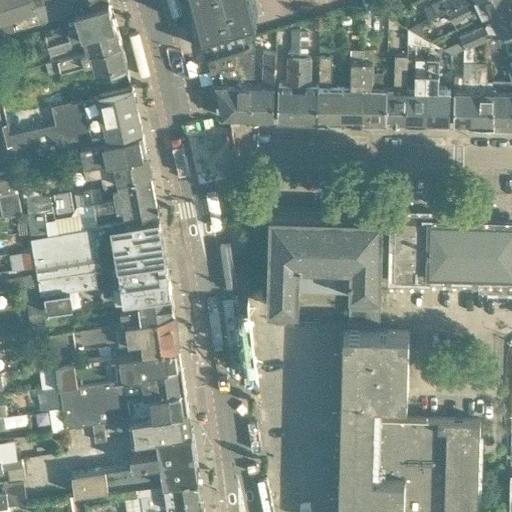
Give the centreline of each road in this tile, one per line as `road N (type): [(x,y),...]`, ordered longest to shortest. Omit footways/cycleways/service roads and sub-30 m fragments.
road 1 (tertiary): [(239,511),(183,147)]
road 2 (residential): [(511,157),(183,147)]
road 3 (tertiary): [(183,147),(142,0)]
